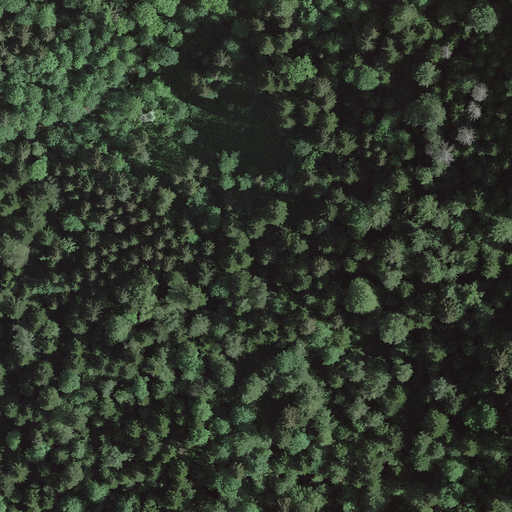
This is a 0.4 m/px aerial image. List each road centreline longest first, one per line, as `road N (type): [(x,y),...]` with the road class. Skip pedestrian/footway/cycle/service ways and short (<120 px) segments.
road 1 (track): [(402,0),(313,181),(283,215),(0,374)]
road 2 (track): [(0,418),(34,414),(97,372),(243,370),(378,344),(480,294),(511,261)]
road 3 (track): [(133,0),(143,49),(119,88),(59,121),(0,132)]
road 4 (track): [(433,511),(463,483),(511,390)]
